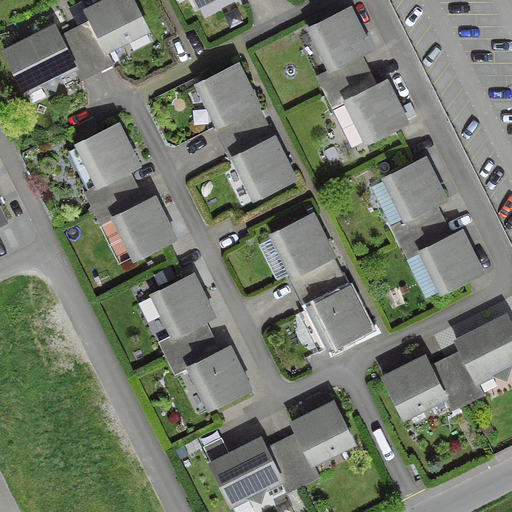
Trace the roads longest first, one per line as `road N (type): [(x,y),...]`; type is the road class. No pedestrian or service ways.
road 1 (residential): [(333,0),(138,94),(130,109),(272,395),(284,404)]
road 2 (residential): [(350,371),(493,298),(501,282),(367,0)]
road 3 (residential): [(186,511),(56,250)]
road 4 (residential): [(422,511),(350,371)]
road 5 (residential): [(56,250),(0,136)]
